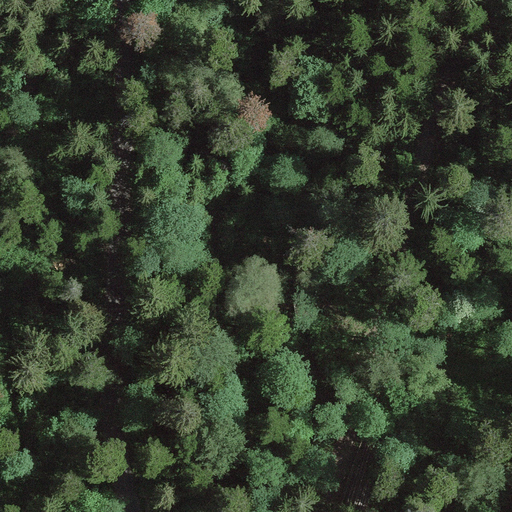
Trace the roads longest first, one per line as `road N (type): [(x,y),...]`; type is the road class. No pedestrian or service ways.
road 1 (track): [(508,0),(480,32),(448,94),(376,365),(322,511)]
road 2 (unclassified): [(128,0),(111,342),(112,413),(135,511)]
road 3 (track): [(367,389),(511,330)]
